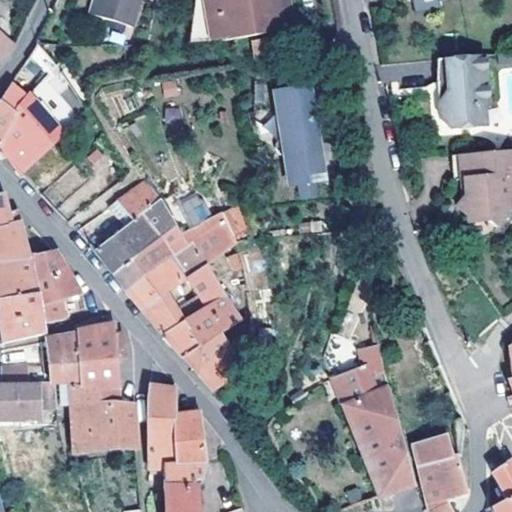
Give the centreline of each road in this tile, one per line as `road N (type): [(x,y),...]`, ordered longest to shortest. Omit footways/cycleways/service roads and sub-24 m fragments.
road 1 (residential): [(0,183),(48,229),(286,511)]
road 2 (residential): [(350,0),(393,200),(430,314),(484,400)]
